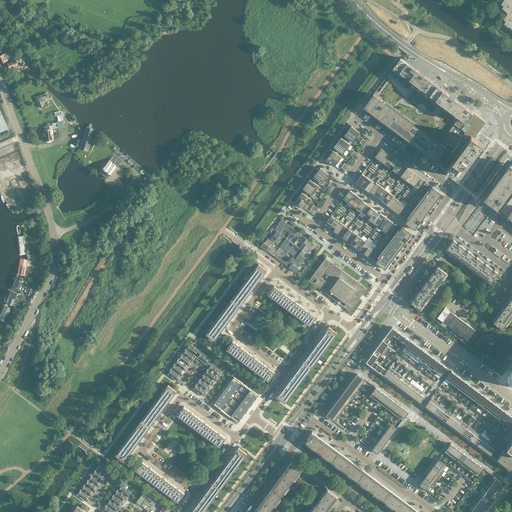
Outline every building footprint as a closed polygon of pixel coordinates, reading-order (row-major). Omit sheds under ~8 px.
[(511,14),(511,11),(511,9),(511,0),(503,0),(501,4),(504,6),(502,8),(507,12),(507,14),(504,19),(506,21),(504,23),(508,27),(509,26),(511,28),(511,14)] [(0,63),(9,59),(6,52),(0,55),(0,63)] [(364,107),(372,113),(373,112),(376,114),(375,116),(376,116),(377,114),(382,118),(381,120),(387,124),(388,123),(393,126),(392,128),(398,132),(399,131),(404,135),(403,136),(409,141),(410,139),(415,143),(414,145),(420,149),(421,148),(425,150),(426,151),(425,153),(426,153),(426,152),(429,154),(428,155),(443,166),(444,165),(448,167),(446,169),(453,174),(455,172),(457,174),(456,176),(459,178),(470,164),(484,145),(475,137),(487,122),(407,62),(401,58),(370,98),(372,100),(368,104),(367,103),(364,107)] [(17,65),(16,61),(15,60),(7,63),(9,68),(17,65)] [(43,106),(41,100),(46,98),(44,94),(35,97),(39,108),(43,106)] [(89,141),(92,133),(93,129),(91,128),(92,125),(89,124),(88,127),(86,127),(85,131),(82,139),(81,141),(78,140),(76,148),(87,151),(88,150),(91,150),(93,144),(90,143),(90,142),(89,141)] [(351,126),(348,131),(356,137),(360,133),(351,126)] [(348,131),(344,136),(353,142),(356,137),(348,131)] [(341,137),(337,142),(346,149),(350,144),(341,137)] [(337,142),(334,147),(343,153),(346,149),(337,142)] [(375,157),(379,160),(386,152),(381,148),(375,157)] [(330,155),(338,162),(342,157),(333,151),(330,155)] [(386,152),(379,160),(383,164),(390,155),(386,152)] [(330,155),(326,160),(335,167),(338,162),(330,155)] [(390,155),(383,164),(388,167),(394,158),(390,155)] [(394,158),(388,167),(392,170),(399,161),(394,158)] [(107,179),(117,167),(113,164),(109,160),(99,172),(102,175),(107,179)] [(399,161),(392,170),(396,173),(403,165),(399,161)] [(403,165),(396,173),(401,176),(407,168),(403,165)] [(320,168),(317,173),(326,180),(325,179),(329,174),(320,168)] [(412,171),(407,168),(401,176),(405,180),(412,171)] [(511,173),(509,172),(507,170),(507,169),(506,169),(505,170),(506,170),(503,173),(503,174),(502,175),(501,175),(501,176),(499,179),(497,182),(497,181),(496,182),(497,182),(494,186),(492,188),(492,187),(491,188),(492,189),(489,192),(488,194),(487,194),(487,195),(485,198),(484,198),(484,199),(485,199),(487,201),(490,203),(499,210),(503,213),(507,216),(507,217),(508,217),(509,218),(510,219),(510,218),(511,219),(511,220),(511,219),(511,173)] [(412,171),(405,180),(409,183),(416,174),(412,171)] [(326,180),(317,173),(313,177),(323,184),(326,180)] [(362,174),(356,182),(360,186),(367,177),(362,174)] [(416,174),(409,183),(414,186),(420,178),(416,174)] [(367,177),(360,186),(365,189),(371,180),(367,177)] [(420,178),(414,186),(418,190),(425,181),(420,178)] [(310,179),(306,184),(316,191),(319,186),(312,181),(310,179)] [(365,189),(369,192),(376,183),(376,182),(375,183),(371,180),(365,189)] [(376,183),(369,192),(370,191),(374,194),(380,186),(376,183)] [(316,191),(306,184),(303,189),(312,196),(316,191)] [(380,186),(374,194),(378,198),(385,189),(380,186)] [(442,194),(432,187),(405,223),(415,230),(442,194)] [(389,192),(385,189),(378,198),(383,201),(389,192)] [(343,199),(348,202),(354,193),(350,190),(343,199)] [(302,192),(298,197),(308,204),(311,199),(302,192)] [(393,195),(389,192),(383,201),(387,204),(386,205),(393,195)] [(354,193),(348,202),(352,205),(359,197),(354,193)] [(393,196),(386,205),(390,208),(397,200),(393,197),(393,196)] [(308,204),(298,197),(295,202),(303,208),(307,204),(308,204)] [(359,197),(352,205),(356,208),(356,209),(363,200),(359,197)] [(363,200),(356,209),(360,213),(367,204),(362,201),(363,200)] [(397,200),(390,208),(395,212),(401,203),(397,200)] [(401,203),(395,212),(399,215),(406,206),(401,203)] [(371,207),(367,204),(360,213),(365,216),(371,207)] [(369,219),(375,211),(371,207),(365,216),(369,219)] [(375,211),(369,219),(373,222),(380,213),(379,214),(375,211)] [(385,216),(380,213),(373,222),(374,222),(378,225),(385,216)] [(329,227),(336,218),(332,214),(325,224),(329,227)] [(385,216),(378,225),(383,228),(389,219),(385,216)] [(333,231),(340,221),(336,218),(329,227),(333,231)] [(281,234),(285,228),(286,226),(288,224),(281,219),(278,223),(279,224),(272,233),(278,238),(281,234)] [(383,228),(387,231),(394,223),(389,219),(383,228)] [(338,234),(345,224),(340,221),(333,231),(338,234)] [(287,245),(298,231),(288,224),(286,226),(285,228),(287,230),(286,231),(291,234),(287,239),(281,234),(278,238),(287,245)] [(342,237),(349,228),(349,227),(348,228),(344,225),(345,224),(338,234),(342,237)] [(403,226),(401,228),(376,262),(385,269),(412,233),(403,226)] [(346,240),(353,231),(349,228),(342,237),(346,240)] [(304,242),(307,239),(298,231),(287,245),(299,254),(307,244),(304,242)] [(354,231),(353,231),(346,240),(351,244),(357,235),(353,232),(354,231)] [(287,245),(278,238),(272,233),(265,243),(267,244),(269,246),(266,250),(277,259),(287,245)] [(355,247),(361,238),(357,235),(351,244),(355,247)] [(359,250),(366,240),(366,241),(361,238),(355,247),(359,250)] [(313,249),(316,245),(307,239),(304,242),(307,244),(299,254),(305,258),(312,249),(313,249)] [(456,255),(462,246),(459,244),(459,243),(457,242),(453,239),(446,250),(449,252),(450,251),(456,255)] [(364,253),(371,244),(366,240),(359,250),(364,253)] [(368,257),(375,248),(370,245),(371,244),(364,253),(368,257)] [(292,264),(299,254),(287,245),(277,259),(289,267),(292,264)] [(480,260),(477,257),(475,255),(468,250),(466,248),(466,249),(462,246),(456,255),(461,259),(460,260),(467,266),(468,265),(474,269),(480,260)] [(298,268),(305,258),(299,254),(292,264),(289,267),(291,269),(294,265),(296,267),(298,268)] [(17,274),(24,276),(27,260),(20,258),(17,274)] [(330,292),(329,292),(330,291),(346,303),(356,290),(355,289),(340,278),(330,271),(335,265),(330,261),(331,261),(330,261),(326,258),(317,270),(321,274),(313,284),(327,295),(328,294),(330,292)] [(498,273),(495,270),(493,268),(492,269),(486,264),(486,263),(484,262),(480,260),(474,269),(479,273),(478,274),(485,279),(486,278),(492,282),(498,273)] [(257,284),(267,270),(259,264),(248,278),(257,284)] [(344,272),(342,270),(335,265),(330,271),(340,278),(344,272)] [(444,280),(443,279),(447,273),(438,267),(435,270),(433,272),(428,279),(428,278),(426,281),(427,281),(424,284),(433,291),(437,286),(438,287),(444,280)] [(313,284),(321,274),(317,270),(309,281),(313,284)] [(359,283),(344,272),(340,278),(355,289),(359,283)] [(11,289),(19,291),(23,278),(16,275),(11,289)] [(246,298),(257,284),(248,278),(238,292),(246,298)] [(350,311),(362,295),(367,289),(359,283),(355,289),(356,290),(346,303),(344,307),(350,311)] [(430,297),(429,297),(433,291),(424,284),(422,288),(421,287),(420,290),(415,297),(415,296),(413,298),(414,299),(411,302),(420,309),(424,304),(425,305),(430,297)] [(288,296),(274,286),(268,294),(282,305),(288,296)] [(5,303),(12,306),(18,293),(10,290),(5,303)] [(236,313),(246,298),(238,292),(227,306),(236,313)] [(302,307),(288,296),(282,305),(296,315),(302,307)] [(511,317),(511,299),(510,298),(509,297),(506,301),(507,302),(501,309),(511,317)] [(0,314),(0,319),(5,322),(11,308),(4,305),(0,314)] [(225,327),(236,313),(227,306),(216,320),(225,327)] [(316,317),(314,315),(302,307),(296,315),(310,326),(316,317)] [(440,324),(450,311),(445,307),(435,321),(440,324)] [(511,318),(511,317),(501,309),(500,308),(497,312),(498,313),(492,321),(504,330),(511,318)] [(445,328),(455,315),(450,311),(440,324),(445,328)] [(450,332),(460,319),(455,315),(445,328),(450,332)] [(455,336),(465,322),(460,319),(450,332),(455,336)] [(215,341),(225,327),(216,320),(206,334),(215,341)] [(461,340),(470,326),(465,322),(455,336),(461,340)] [(466,343),(476,330),(470,326),(461,340),(466,343)] [(316,361),(321,355),(322,354),(338,333),(329,327),(276,397),(285,403),(316,361)] [(398,338),(401,334),(392,327),(389,332),(394,335),(398,338)] [(394,335),(389,332),(383,340),(387,343),(394,335)] [(511,345),(511,344),(497,333),(495,336),(495,335),(494,334),(486,335),(486,336),(485,337),(483,335),(473,348),(482,355),(486,350),(488,351),(491,347),(491,346),(493,346),(497,349),(498,348),(506,354),(511,345)] [(406,345),(410,340),(401,334),(398,338),(406,345)] [(391,346),(387,343),(383,340),(379,345),(387,350),(391,346)] [(408,351),(414,343),(410,340),(406,345),(404,348),(408,351)] [(247,351),(233,341),(226,349),(241,360),(247,351)] [(412,354),(418,346),(414,343),(408,351),(412,354)] [(200,351),(190,344),(186,349),(193,354),(194,354),(196,352),(198,353),(200,351)] [(387,350),(379,345),(376,349),(381,353),(384,355),(387,350)] [(416,357),(422,349),(418,346),(412,354),(416,357)] [(192,357),(194,355),(193,354),(186,349),(182,354),(191,360),(192,361),(194,359),(192,357)] [(375,361),(378,357),(381,353),(376,349),(370,357),(375,361)] [(420,360),(426,352),(422,349),(416,357),(420,360)] [(208,361),(210,359),(200,351),(198,353),(201,356),(199,359),(210,367),(212,364),(208,361)] [(261,362),(247,351),(241,360),(255,371),(261,362)] [(424,363),(430,355),(426,352),(420,360),(424,363)] [(189,362),(191,360),(182,354),(179,359),(186,364),(187,365),(189,366),(191,364),(189,362)] [(428,366),(434,358),(430,355),(424,363),(428,366)] [(379,364),(375,361),(370,357),(366,362),(375,368),(379,364)] [(432,369),(438,361),(434,358),(428,366),(432,369)] [(185,367),(187,365),(186,364),(179,359),(175,364),(183,370),(185,371),(187,369),(185,367)] [(437,373),(443,365),(438,361),(432,369),(437,373)] [(275,372),(261,362),(255,371),(269,381),(275,372)] [(182,372),(183,370),(175,364),(171,369),(179,375),(181,376),(183,374),(182,372)] [(222,371),(212,364),(210,367),(208,369),(215,374),(216,375),(218,373),(220,374),(222,371)] [(387,370),(383,367),(379,364),(375,368),(384,375),(387,370)] [(447,368),(443,365),(437,373),(441,376),(446,369),(446,368),(447,368)] [(388,378),(394,370),(390,367),(387,370),(384,375),(388,378)] [(178,377),(179,375),(171,369),(168,374),(178,381),(180,379),(178,377)] [(218,376),(216,375),(215,374),(208,369),(204,374),(212,379),(213,380),(214,378),(216,379),(218,376)] [(392,381),(398,373),(394,370),(388,378),(392,381)] [(450,382),(456,374),(451,371),(448,375),(445,379),(450,382)] [(396,384),(402,376),(398,373),(392,381),(396,384)] [(213,380),(212,379),(204,374),(201,379),(208,384),(209,385),(210,383),(212,384),(214,381),(213,380)] [(362,384),(365,380),(362,377),(357,374),(354,378),(362,384)] [(454,385),(460,377),(456,374),(450,382),(454,385)] [(400,387),(406,379),(402,376),(396,384),(400,387)] [(241,382),(234,377),(233,379),(231,380),(239,386),(241,383),(241,382)] [(458,388),(464,380),(460,377),(454,385),(458,388)] [(362,384),(354,378),(351,382),(359,388),(362,384)] [(209,385),(208,384),(201,379),(197,384),(204,389),(205,390),(207,388),(209,389),(211,386),(209,385)] [(404,390),(410,382),(406,379),(400,387),(404,390)] [(239,386),(231,380),(231,381),(230,382),(229,384),(236,389),(239,386)] [(462,391),(468,383),(464,380),(458,388),(462,391)] [(359,388),(351,382),(348,386),(356,392),(359,388)] [(408,393),(414,385),(410,382),(404,390),(408,393)] [(466,395),(472,387),(468,383),(462,391),(466,395)] [(207,391),(205,390),(204,389),(197,384),(193,389),(200,394),(201,395),(203,393),(205,394),(207,391)] [(236,389),(229,384),(228,386),(226,387),(234,393),(236,389)] [(166,405),(177,391),(168,385),(158,399),(166,405)] [(412,396),(418,388),(414,385),(408,393),(412,396)] [(356,392),(348,386),(345,390),(353,396),(356,392)] [(234,393),(226,387),(225,389),(224,391),(231,396),(234,393)] [(374,399),(380,391),(376,388),(376,387),(369,395),(374,399)] [(470,398),(476,390),(472,387),(466,395),(470,398)] [(416,399),(422,391),(418,388),(412,396),(416,399)] [(258,395),(251,390),(248,393),(256,399),(257,397),(258,395)] [(353,396),(345,390),(342,394),(350,400),(353,396)] [(474,401),(480,393),(476,390),(470,398),(474,401)] [(231,396),(224,391),(223,392),(221,394),(229,399),(231,396)] [(378,402),(384,394),(380,391),(374,399),(378,402)] [(424,398),(427,395),(422,391),(416,399),(421,403),(424,398)] [(256,399),(248,393),(246,397),(253,402),(254,400),(256,399)] [(478,404),(484,396),(480,393),(474,401),(478,404)] [(229,399),(221,394),(220,396),(219,397),(226,403),(229,399)] [(350,400),(342,394),(339,399),(347,405),(350,400)] [(382,405),(388,397),(384,394),(378,402),(382,405)] [(482,407),(488,399),(484,396),(478,404),(482,407)] [(226,403),(219,397),(218,399),(216,401),(224,406),(226,403)] [(252,404),(253,402),(246,397),(243,400),(251,405),(252,404)] [(386,408),(392,400),(388,397),(382,405),(386,408)] [(430,409),(436,401),(431,398),(428,402),(425,406),(430,409)] [(156,419),(166,405),(158,399),(147,413),(156,419)] [(347,405),(339,399),(336,403),(344,409),(347,405)] [(486,410),(492,402),(488,399),(482,407),(486,410)] [(251,405),(243,400),(241,403),(248,409),(249,407),(251,406),(251,405)] [(390,411),(396,403),(392,400),(386,408),(390,411)] [(224,406),(216,401),(215,402),(214,404),(221,410),(221,409),(224,406)] [(433,412),(439,404),(436,401),(430,409),(433,412)] [(491,413),(496,405),(492,402),(486,410),(491,413)] [(248,409),(241,403),(238,407),(246,412),(247,410),(248,409)] [(344,409),(336,403),(333,407),(341,413),(344,409)] [(394,414),(400,406),(396,403),(390,411),(394,414)] [(445,406),(440,403),(439,404),(433,412),(438,415),(444,407),(445,406)] [(495,416),(501,408),(496,405),(491,413),(495,416)] [(198,417),(184,406),(177,415),(191,426),(198,417)] [(398,417),(404,409),(400,406),(394,414),(398,417)] [(246,412),(238,407),(236,410),(243,416),(244,414),(246,412)] [(341,413),(333,407),(330,411),(338,417),(341,413)] [(448,410),(444,407),(438,415),(442,418),(448,410)] [(499,419),(505,411),(501,408),(495,416),(499,419)] [(405,416),(409,412),(404,409),(398,417),(403,420),(406,416),(405,416)] [(243,416),(236,410),(233,414),(241,419),(242,417),(243,416)] [(446,421),(452,413),(448,410),(442,418),(446,421)] [(338,417),(330,411),(327,415),(331,418),(334,421),(338,417)] [(503,422),(509,414),(505,411),(499,419),(503,422)] [(145,433),(156,419),(147,413),(137,427),(145,433)] [(450,424),(456,416),(452,413),(446,421),(450,424)] [(241,419),(233,414),(231,417),(238,422),(239,421),(241,419)] [(507,425),(511,418),(511,416),(509,414),(503,422),(507,425)] [(454,428),(460,420),(456,416),(450,424),(454,428)] [(212,427),(206,423),(198,417),(191,426),(206,436),(212,427)] [(458,431),(464,423),(460,420),(454,428),(458,431)] [(397,429),(391,425),(388,422),(385,427),(393,433),(396,429),(397,429)] [(462,434),(468,426),(464,423),(458,431),(462,434)] [(466,437),(472,429),(468,426),(462,434),(466,437)] [(135,447),(145,433),(137,427),(126,441),(135,447)] [(226,438),(212,427),(206,436),(220,447),(226,438)] [(393,433),(385,427),(382,431),(390,437),(393,433)] [(470,440),(476,432),(472,429),(466,437),(470,440)] [(378,480),(337,449),(312,431),(308,437),(309,438),(305,443),(309,446),(310,445),(314,448),(313,449),(315,451),(322,456),(322,454),(327,457),(326,459),(334,465),(335,464),(339,467),(339,468),(347,475),(348,474),(352,477),(351,478),(360,485),(361,483),(365,486),(364,488),(370,492),(378,480)] [(387,441),(390,437),(382,431),(379,435),(387,441)] [(475,443),(480,435),(476,432),(470,440),(475,443)] [(387,441),(379,435),(376,439),(384,445),(387,441)] [(479,446),(485,438),(480,435),(475,443),(479,446)] [(483,449),(489,441),(485,438),(479,446),(483,449)] [(384,445),(376,439),(373,443),(381,449),(384,445)] [(124,461),(135,447),(126,441),(116,455),(124,461)] [(487,452),(493,444),(489,441),(483,449),(487,452)] [(511,441),(507,448),(510,450),(508,452),(505,450),(497,460),(511,470),(511,468),(511,441)] [(378,453),(381,449),(373,443),(370,447),(374,450),(378,453)] [(449,455),(455,447),(451,443),(447,448),(444,451),(449,455)] [(497,447),(493,444),(487,452),(491,455),(494,451),(497,447)] [(237,468),(247,454),(239,447),(228,461),(237,468)] [(453,458),(459,450),(455,447),(449,455),(453,458)] [(456,462),(463,453),(459,450),(453,458),(457,461),(456,462)] [(460,465),(467,456),(463,453),(456,462),(460,465)] [(465,467),(471,459),(467,456),(460,465),(460,466),(461,464),(465,467)] [(469,470),(475,462),(471,459),(465,467),(469,470)] [(446,466),(438,460),(437,461),(435,464),(445,471),(443,470),(446,466)] [(226,482),(237,468),(228,461),(218,475),(226,482)] [(157,472),(143,462),(136,470),(150,481),(157,472)] [(286,493),(285,492),(288,488),(289,489),(303,470),(291,462),(254,511),(271,511),(276,506),(275,505),(278,501),(279,502),(286,493)] [(473,473),(479,465),(475,462),(469,470),(473,473)] [(445,471),(435,464),(432,468),(441,475),(445,471)] [(110,472),(100,465),(96,470),(103,475),(104,476),(106,473),(108,475),(110,472)] [(478,476),(484,468),(482,467),(479,465),(473,473),(478,476)] [(441,475),(432,468),(429,472),(438,479),(441,475)] [(102,478),(104,476),(103,475),(96,470),(92,475),(100,481),(102,482),(104,479),(102,478)] [(118,482),(120,479),(110,472),(108,475),(110,477),(108,479),(119,487),(122,485),(118,482)] [(171,483),(157,472),(150,481),(164,491),(171,483)] [(438,479),(429,472),(426,476),(435,484),(436,483),(434,482),(437,479),(438,480),(438,479)] [(99,483),(100,481),(92,475),(88,480),(97,486),(98,487),(100,484),(99,483)] [(216,496),(226,482),(218,475),(207,490),(216,496)] [(435,484),(426,476),(423,480),(431,487),(432,488),(435,484)] [(498,479),(494,476),(491,480),(489,479),(498,486),(502,482),(498,479)] [(498,486),(489,479),(486,483),(495,490),(498,486)] [(95,488),(97,486),(88,480),(85,485),(93,491),(95,492),(97,489),(95,488)] [(420,511),(395,493),(378,480),(370,492),(373,494),(374,493),(378,496),(377,497),(386,504),(387,503),(391,506),(390,507),(396,511),(420,511)] [(431,487),(423,480),(420,485),(424,488),(428,491),(431,487)] [(185,493),(171,483),(164,491),(178,502),(185,493)] [(495,490),(486,483),(483,487),(492,494),(495,490)] [(91,493),(93,491),(85,485),(81,490),(89,496),(91,497),(93,494),(91,493)] [(122,485),(119,487),(118,490),(125,495),(126,496),(128,494),(129,495),(132,492),(122,485)] [(492,494),(483,487),(484,488),(481,492),(480,491),(489,498),(492,494)] [(326,511),(338,497),(327,488),(324,492),(325,493),(322,497),(321,496),(315,505),(316,506),(313,510),(311,509),(309,511),(326,511)] [(88,498),(89,496),(81,490),(77,495),(87,502),(89,499),(88,498)] [(128,497),(126,496),(125,495),(118,490),(114,495),(121,500),(122,501),(124,499),(126,500),(128,497)] [(205,510),(216,496),(207,490),(197,504),(205,510)] [(156,500),(144,491),(140,497),(151,505),(156,500)] [(489,498),(480,491),(477,495),(486,502),(489,498)] [(124,502),(122,501),(121,500),(114,495),(110,500),(118,505),(119,506),(120,503),(122,505),(124,502)] [(486,502),(477,495),(477,496),(478,497),(475,501),(483,507),(486,502)] [(151,505),(140,497),(136,502),(144,508),(146,505),(148,506),(145,509),(148,510),(151,505)] [(119,506),(118,505),(110,500),(107,505),(114,510),(115,511),(117,508),(118,510),(120,507),(119,506)] [(164,511),(167,508),(156,500),(151,505),(160,511),(164,511)] [(483,507),(475,501),(472,505),(480,511),(483,507)]
